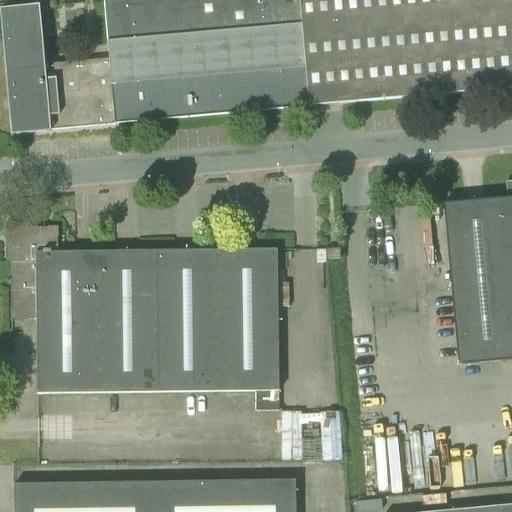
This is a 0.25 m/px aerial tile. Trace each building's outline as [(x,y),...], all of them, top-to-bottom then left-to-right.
[(116,125),(511,89),(511,0),(103,0),(110,69),(54,74),(56,93),(46,94),(38,8),(1,12),(13,135),(115,126),(116,125)] [(458,366),(511,360),(511,182),(506,183),(507,199),(443,205),(458,366)] [(10,229),(11,321),(36,320),(37,395),(279,392),(277,251),(57,253),(57,229),(10,229)] [(326,260),(340,260),(340,250),(325,250),(326,260)] [(295,511),(295,481),(13,485),(13,511),(295,511)]
